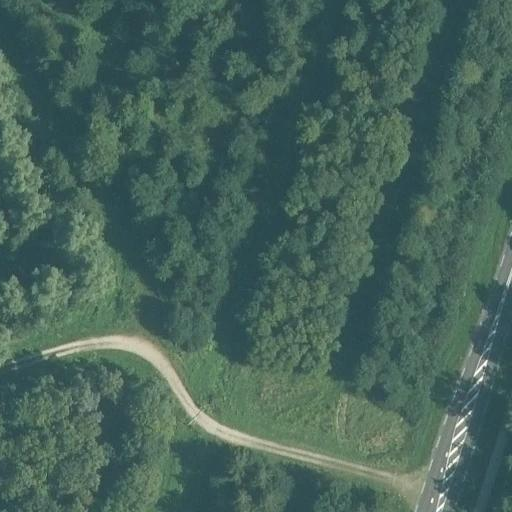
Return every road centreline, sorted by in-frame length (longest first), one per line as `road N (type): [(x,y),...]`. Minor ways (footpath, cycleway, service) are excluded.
road 1 (track): [(440,495),(215,433),(168,373),(133,345),(0,379)]
road 2 (secondary): [(434,511),(511,267)]
